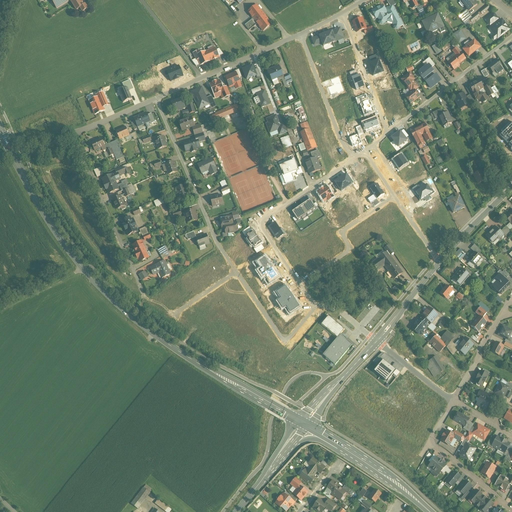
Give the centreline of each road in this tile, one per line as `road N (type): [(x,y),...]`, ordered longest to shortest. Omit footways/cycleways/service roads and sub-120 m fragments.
road 1 (secondary): [(296,420),(154,335),(107,295),(44,213),(0,130)]
road 2 (residential): [(155,99),(234,270)]
road 3 (residential): [(144,294),(70,136)]
road 4 (residential): [(155,99),(299,35)]
road 5 (residential): [(394,196),(340,234),(346,252),(300,283)]
road 6 (residential): [(511,36),(402,121)]
road 7 (residential): [(299,35),(339,139),(354,157)]
road 8 (residential): [(300,283),(259,223),(308,189)]
road 9 (residential): [(234,270),(284,339),(316,305)]
road 10 (residential): [(388,132),(342,13)]
